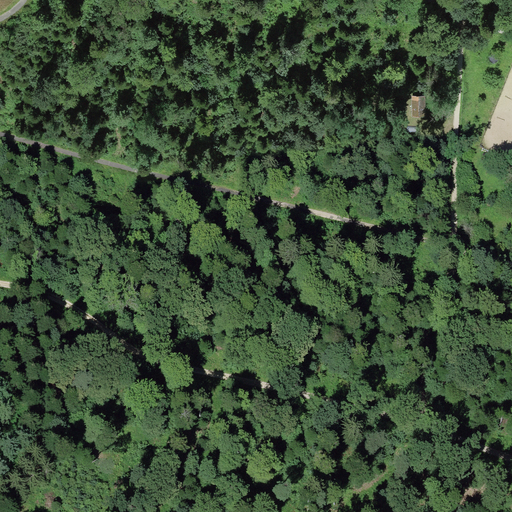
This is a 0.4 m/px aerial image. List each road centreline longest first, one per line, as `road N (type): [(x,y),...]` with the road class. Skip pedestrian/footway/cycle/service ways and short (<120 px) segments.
road 1 (track): [(0,134),(456,244)]
road 2 (track): [(0,283),(73,306),(157,361),(422,421)]
road 3 (track): [(456,244),(463,16)]
